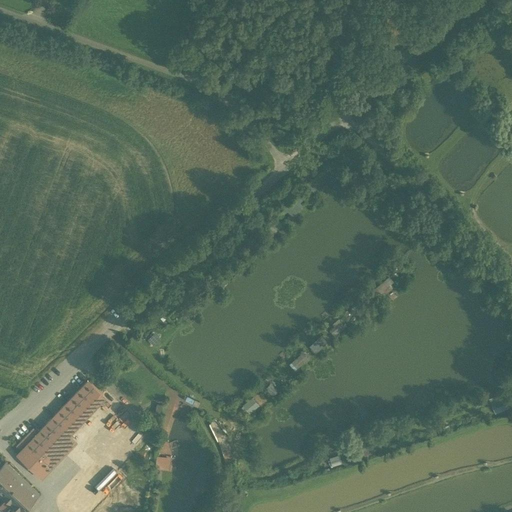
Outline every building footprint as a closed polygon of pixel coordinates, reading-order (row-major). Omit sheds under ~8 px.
[(308,182),(317,191),(328,179),(319,170),(308,182)] [(298,195),(287,206),(296,214),(307,203),(298,195)] [(190,315),(196,308),(188,302),(182,309),(190,315)] [(321,334),(310,345),(316,352),(327,341),(321,334)] [(89,380),(17,454),(43,479),(78,443),(71,436),(108,399),(89,380)] [(253,396),(243,404),(250,412),(259,405),(253,396)] [(119,452),(106,441),(124,421),(116,413),(90,441),(103,453),(90,467),(98,474),(119,452)] [(340,452),(329,455),(332,464),(342,461),(340,452)] [(27,511),(41,498),(8,464),(0,471),(0,495),(6,502),(0,507),(0,511),(27,511)] [(90,473),(63,500),(74,511),(83,511),(106,489),(90,473)]
